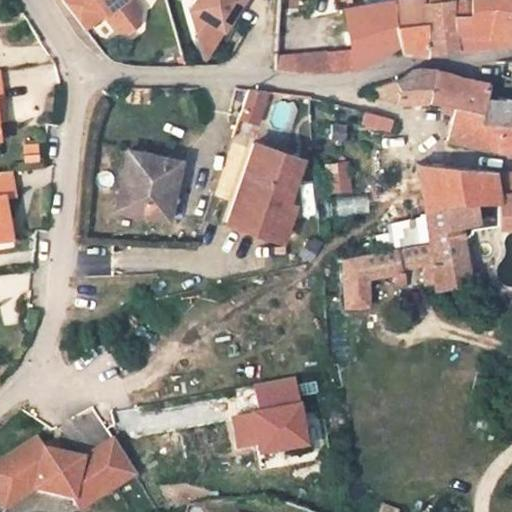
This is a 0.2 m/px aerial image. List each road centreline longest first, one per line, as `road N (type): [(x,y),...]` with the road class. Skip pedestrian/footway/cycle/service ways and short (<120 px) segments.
road 1 (residential): [(0,407),(36,378),(55,311),(82,74)]
road 2 (residential): [(248,77),(333,85),(418,61),(511,53)]
road 3 (residential): [(82,74),(248,77)]
